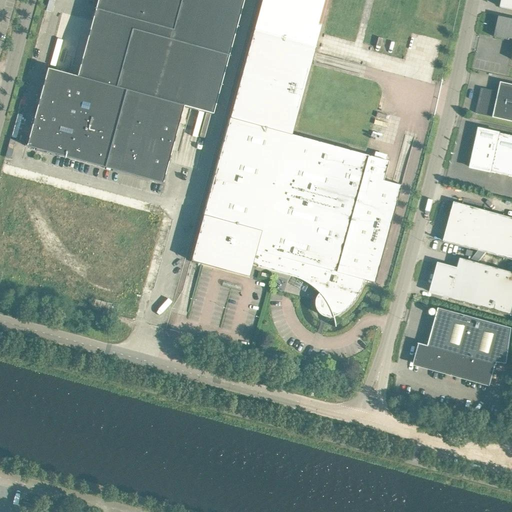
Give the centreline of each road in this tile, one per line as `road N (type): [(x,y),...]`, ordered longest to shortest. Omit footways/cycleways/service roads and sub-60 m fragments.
road 1 (unclassified): [(380,367),(473,0)]
road 2 (tertiary): [(363,419),(0,320)]
road 3 (unclassified): [(123,511),(0,477)]
